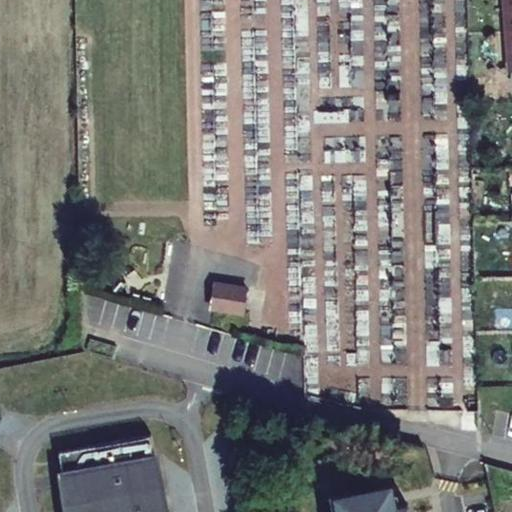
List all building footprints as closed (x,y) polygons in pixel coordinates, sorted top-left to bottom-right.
[(511,0),(502,0),(505,31),(511,31),(511,0)] [(242,315),(247,286),(212,280),(207,308),(242,315)] [(160,511),(144,418),(51,435),(64,511),(160,511)] [(416,511),(413,492),(400,494),(396,472),(344,482),(348,501),(341,502),(343,511),(416,511)] [(491,511),(482,478),(452,486),(458,511),(491,511)] [(348,501),(344,482),(331,484),(334,504),(341,502),(348,501)]
